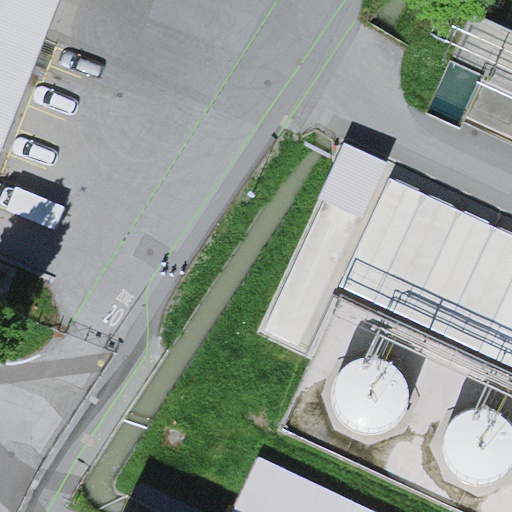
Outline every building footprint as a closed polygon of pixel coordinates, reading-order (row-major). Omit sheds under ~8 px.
[(0,0),(0,136),(52,0),(0,0)] [(349,135),(322,191),(364,212),(392,155),(349,135)] [(511,225),(387,169),(334,287),(511,366),(511,225)] [(307,339),(339,238),(307,228),(275,329),(307,339)] [(333,415),(341,426),(352,434),(365,437),(379,437),(392,432),(402,424),(410,412),(413,398),(411,383),(405,371),(394,361),(381,355),(367,354),(353,357),(342,365),(333,376),(329,388),(329,402),(333,415)] [(443,466),(451,477),(463,484),(476,488),(489,488),(502,483),(511,474),(511,418),(505,411),(492,406),(477,404),(463,408),(452,416),(444,426),(439,439),(439,453),(443,466)] [(233,511),(393,511),(262,450),(233,511)]
